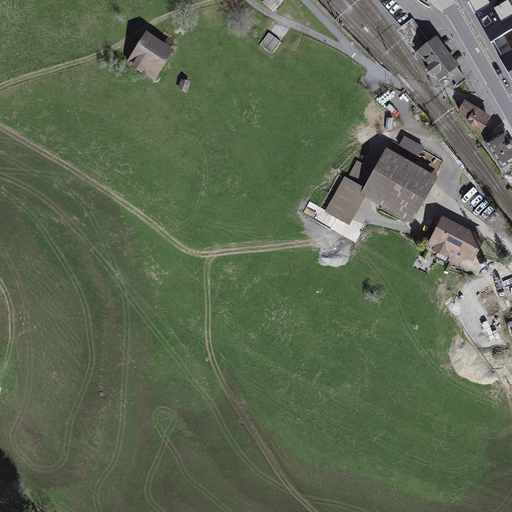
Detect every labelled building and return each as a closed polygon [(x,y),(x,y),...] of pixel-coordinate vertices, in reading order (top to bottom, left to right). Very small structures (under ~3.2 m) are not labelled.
[(284,0),(261,0),(274,11),(284,0)] [(464,0),(499,59),(497,61),(511,86),(511,4),(509,0),(464,0)] [(424,51),(455,90),(469,79),(438,41),(433,45),(414,21),(400,32),(419,55),(424,51)] [(175,47),(147,29),(126,60),(154,79),(175,47)] [(281,43),(269,34),(260,45),(272,54),(281,43)] [(181,79),(178,89),(187,92),(190,81),(181,79)] [(412,116),(384,88),(371,102),(398,129),(412,116)] [(456,110),(478,136),(492,113),(465,97),(456,110)] [(485,140),(502,167),(511,160),(511,139),(505,128),(485,140)] [(369,196),(414,222),(440,177),(390,148),(376,172),(359,162),(350,178),(347,177),(327,212),(352,226),(369,196)] [(482,242),(443,223),(429,252),(458,266),(461,261),(471,265),(482,242)]
